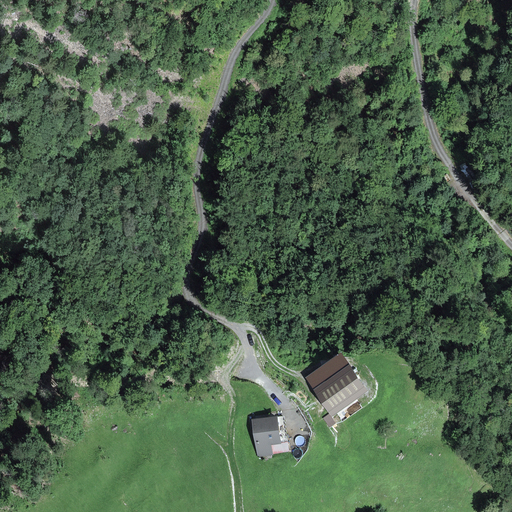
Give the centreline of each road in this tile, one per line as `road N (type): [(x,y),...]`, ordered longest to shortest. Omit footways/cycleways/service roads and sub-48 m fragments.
road 1 (motorway): [(36,0),(377,409),(447,511)]
road 2 (motorway): [(511,509),(433,377),(355,269),(138,0)]
road 3 (track): [(274,0),(236,50),(203,142),(201,234),(186,272),(197,306),(241,335),(260,376),(299,419)]
road 4 (track): [(511,244),(442,157),(412,38),(413,0)]
road 5 (track): [(240,511),(229,446),(235,404),(225,374),(245,342)]
